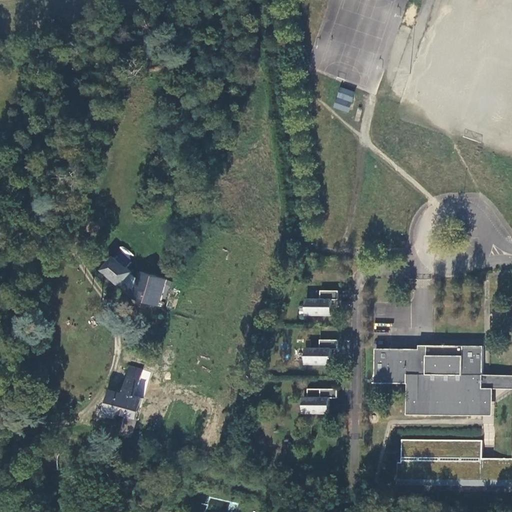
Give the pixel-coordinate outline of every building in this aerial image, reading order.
[(355,93),(342,88),(339,97),(352,101),(355,93)] [(351,103),(339,99),(336,107),(349,112),(351,103)] [(133,273),(115,257),(104,270),(122,286),(133,273)] [(169,280),(141,271),(135,297),(161,307),(169,280)] [(307,313),(334,313),(334,298),(340,298),(340,289),(323,288),(323,297),(307,298),(307,313)] [(340,338),(322,338),(322,346),(307,346),(307,361),(333,362),(333,348),(339,348),(340,338)] [(511,457),(484,457),(484,439),(403,439),(403,462),(399,462),(399,479),(399,484),(511,485),(511,374),(485,374),(485,345),(422,345),(422,348),(377,347),(377,381),(409,381),(409,414),(485,415),(495,415),(496,388),(511,387),(511,457)] [(129,417),(125,433),(133,436),(145,398),(137,395),(144,370),(132,366),(121,398),(113,396),(108,409),(111,411),(111,414),(116,416),(118,413),(129,417)] [(339,387),(310,387),(309,396),(305,396),(305,412),(331,411),(331,396),(340,397),(339,387)] [(236,511),(238,502),(207,498),(206,511),(236,511)]
